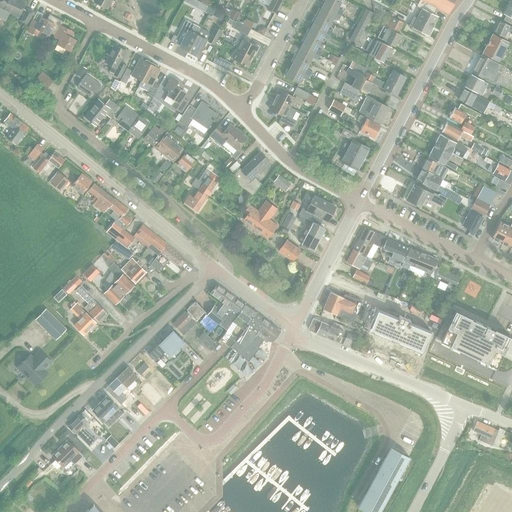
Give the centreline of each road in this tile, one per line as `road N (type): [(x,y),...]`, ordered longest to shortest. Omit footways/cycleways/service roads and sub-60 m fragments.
road 1 (residential): [(217,270),(220,257),(158,192),(56,105),(96,22)]
road 2 (residential): [(1,483),(217,270)]
road 3 (residential): [(217,270),(0,93)]
road 4 (residential): [(359,202),(468,0)]
road 5 (residential): [(281,356),(388,419),(391,438),(356,496)]
road 6 (residential): [(464,406),(293,335)]
road 7 (residential): [(242,113),(96,22)]
road 8 (residential): [(281,356),(213,440),(196,438),(165,408)]
road 9 (residential): [(91,367),(142,316),(192,278),(217,270)]
road 10 (residential): [(359,202),(274,150),(242,113)]
road 11 (residential): [(165,408),(62,511)]
road 12 (residential): [(293,326),(359,202)]
road 13 (residential): [(242,113),(304,0)]
road 14 (residential): [(475,256),(359,202)]
